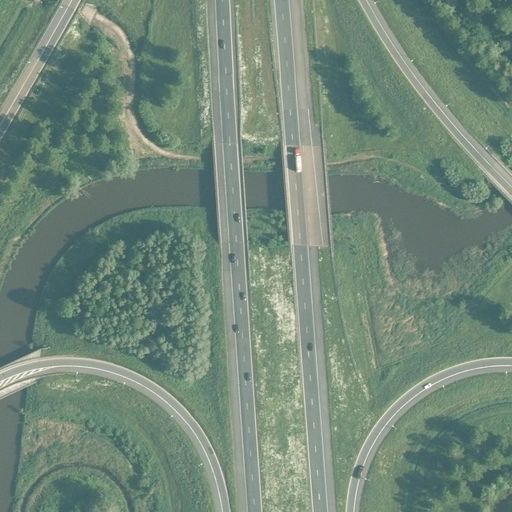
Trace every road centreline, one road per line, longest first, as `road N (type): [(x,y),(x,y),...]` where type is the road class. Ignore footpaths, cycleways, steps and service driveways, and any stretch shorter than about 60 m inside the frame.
road 1 (motorway): [(318,511),(279,0)]
road 2 (motorway): [(221,0),(253,511)]
road 3 (motorway): [(0,382),(59,366),(135,382),(190,427),(213,465),(225,511)]
road 4 (motorway): [(511,198),(407,79),(357,0)]
road 5 (motorway): [(348,511),(370,441),(413,393),(471,369),(511,367)]
road 6 (motorway): [(76,0),(0,133)]
